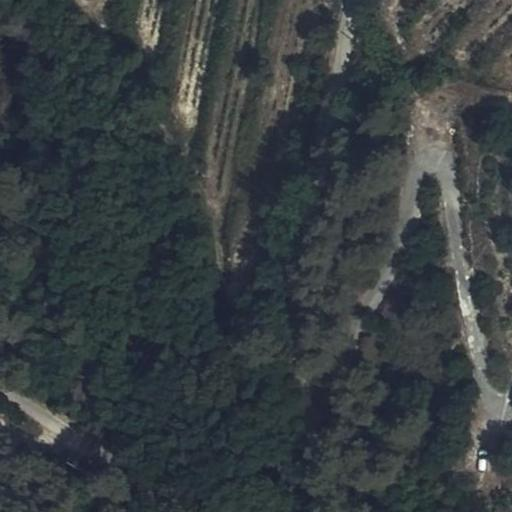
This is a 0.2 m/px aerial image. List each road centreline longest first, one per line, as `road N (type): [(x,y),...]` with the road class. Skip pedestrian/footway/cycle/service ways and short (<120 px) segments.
road 1 (residential): [(353,0),(300,268),(294,433),(310,511)]
road 2 (residential): [(191,511),(0,396)]
